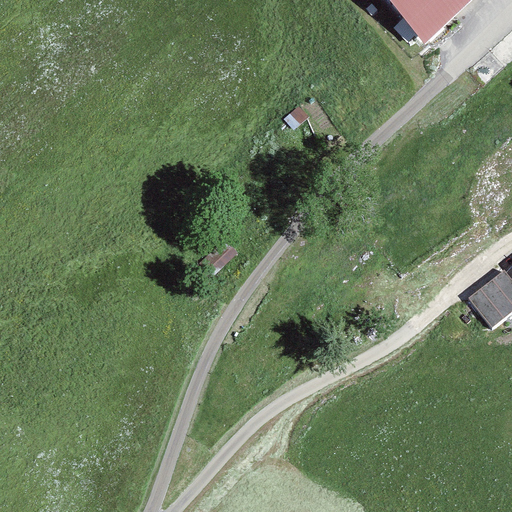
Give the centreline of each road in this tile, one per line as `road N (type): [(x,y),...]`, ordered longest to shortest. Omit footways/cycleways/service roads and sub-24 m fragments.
road 1 (unclassified): [(152,511),(209,349),(252,284),(309,211),(511,9)]
road 2 (unclassified): [(171,511),(269,412),(380,352),(511,246)]
